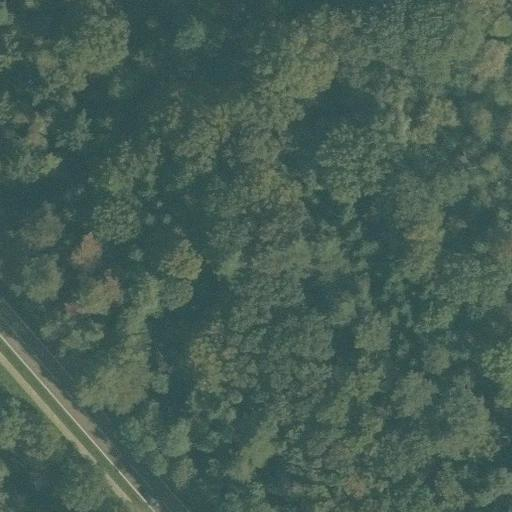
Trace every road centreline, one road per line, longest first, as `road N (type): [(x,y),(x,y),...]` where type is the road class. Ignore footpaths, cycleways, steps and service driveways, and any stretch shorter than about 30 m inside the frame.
road 1 (track): [(336,0),(0,222)]
road 2 (primary): [(169,511),(0,317)]
